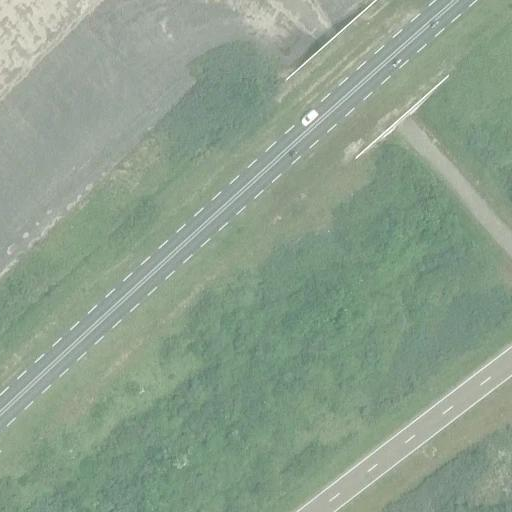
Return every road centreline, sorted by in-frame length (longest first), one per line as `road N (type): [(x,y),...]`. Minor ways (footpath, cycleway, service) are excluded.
road 1 (primary): [(0,406),(444,0)]
road 2 (unclassified): [(511,248),(288,0)]
road 3 (unclassified): [(313,511),(511,358)]
